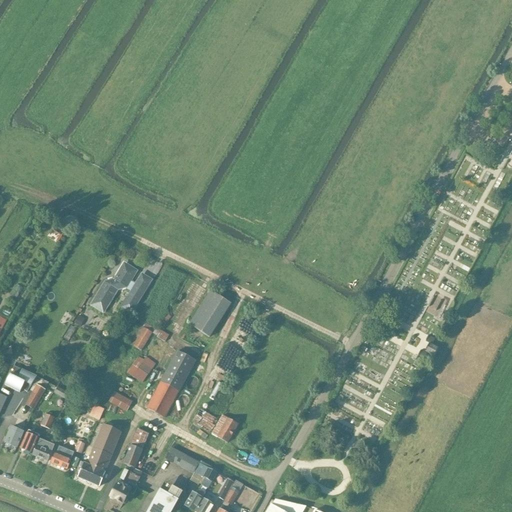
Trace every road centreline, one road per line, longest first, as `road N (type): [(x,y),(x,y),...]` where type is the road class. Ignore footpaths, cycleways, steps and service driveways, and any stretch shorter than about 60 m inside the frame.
road 1 (unclassified): [(257,511),(511,52)]
road 2 (track): [(350,344),(46,195)]
